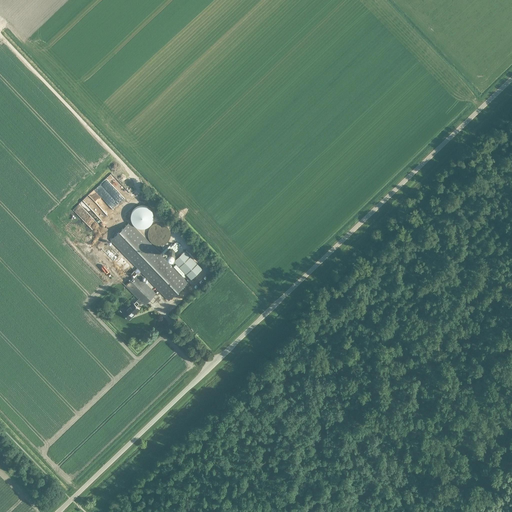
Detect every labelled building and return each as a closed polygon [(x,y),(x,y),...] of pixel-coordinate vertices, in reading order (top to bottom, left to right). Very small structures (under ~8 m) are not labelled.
[(131,196),(113,177),(107,182),(126,201),(131,196)] [(96,193),(106,204),(111,199),(102,188),(96,193)] [(151,224),(151,223),(152,222),(153,221),(153,220),(153,219),(153,218),(154,217),(153,215),(153,214),(153,213),(153,212),(152,211),(151,210),(151,209),(150,208),(149,207),(148,207),(147,206),(146,206),(144,205),(143,205),(142,205),(141,205),(140,205),(139,206),(137,206),(136,207),(135,207),(134,208),(134,209),(133,210),(132,211),(132,212),(131,213),(131,214),(131,215),(131,217),(131,218),(131,219),(131,220),(132,221),(132,222),(133,223),(134,224),(134,225),(135,226),(136,227),(137,227),(138,227),(140,228),(141,228),(142,228),(143,228),(144,228),(145,228),(146,227),(148,227),(149,226),(149,225),(150,225),(151,224)] [(110,269),(138,299),(142,303),(144,305),(156,294),(137,274),(141,271),(169,301),(187,282),(130,222),(111,240),(137,268),(134,271),(122,258),(110,269)] [(174,261),(191,279),(202,269),(185,250),(174,261)] [(133,303),(122,313),(129,320),(140,310),(137,307),(142,303),(138,299),(134,303),(133,303)]
